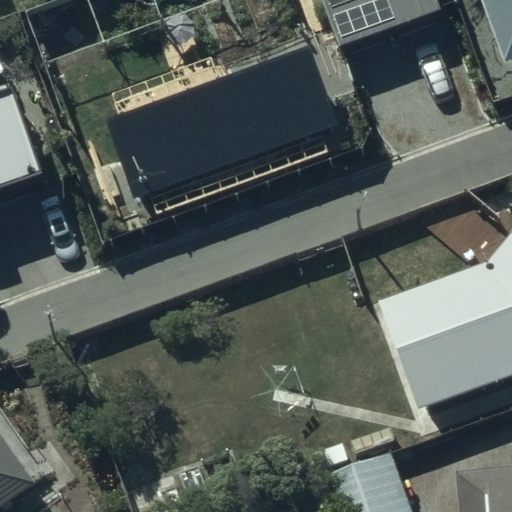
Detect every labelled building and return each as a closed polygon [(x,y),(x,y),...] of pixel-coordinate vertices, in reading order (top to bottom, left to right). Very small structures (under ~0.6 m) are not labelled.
[(322,0),(346,64),(446,28),(435,0),(322,0)] [(511,0),(479,0),(504,71),(511,68),(511,0)] [(309,47),(106,120),(135,201),(338,128),(309,47)] [(0,211),(49,195),(21,110),(0,116),(0,211)] [(511,257),(489,284),(384,323),(423,427),(511,394),(511,257)] [(0,443),(0,511),(23,511),(40,501),(0,443)] [(325,496),(330,511),(411,511),(394,469),(325,496)] [(511,511),(511,472),(455,477),(458,511),(511,511)]
